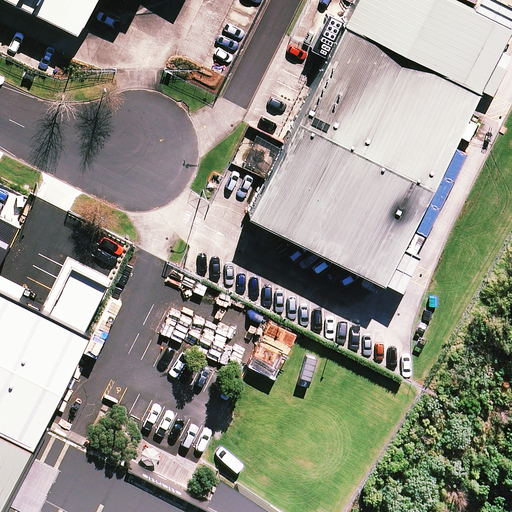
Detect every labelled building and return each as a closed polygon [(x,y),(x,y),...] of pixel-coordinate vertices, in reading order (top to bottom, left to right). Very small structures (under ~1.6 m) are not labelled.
[(30,0),(79,24),(91,0),(30,0)] [(459,0),(355,0),(251,211),(388,278),(480,89),(494,96),(511,59),(511,52),(501,47),(511,25),(459,0)] [(0,245),(11,220),(0,215),(0,245)] [(0,287),(0,424),(31,441),(111,285),(75,267),(51,313),(0,287)] [(296,331),(266,316),(244,358),(274,374),(296,331)] [(0,501),(31,441),(0,424),(0,501)] [(222,511),(56,432),(16,511),(222,511)]
